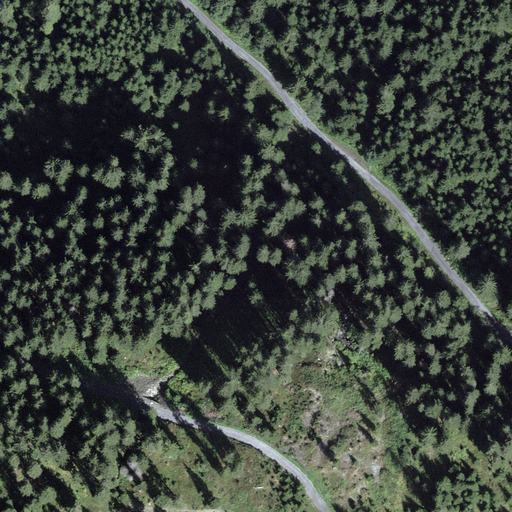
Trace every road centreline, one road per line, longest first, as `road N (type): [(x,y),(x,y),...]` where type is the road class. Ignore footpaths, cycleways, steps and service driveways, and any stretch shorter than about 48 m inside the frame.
road 1 (track): [(183,0),(407,212),(511,342)]
road 2 (track): [(328,511),(296,472),(241,433),(0,359)]
